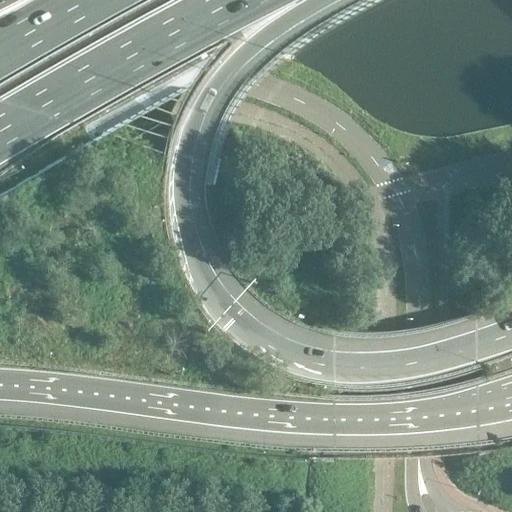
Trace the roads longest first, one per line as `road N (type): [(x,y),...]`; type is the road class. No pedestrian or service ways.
road 1 (tertiary): [(419,452),(413,245),(389,181),(360,145),(325,115),(256,83),(0,6)]
road 2 (motorway): [(511,333),(407,364),(342,368),(263,344),(213,297),(183,207),(187,142),(269,0)]
road 3 (motorway): [(0,384),(332,419),(432,417),(511,404)]
road 4 (motorway): [(0,133),(236,0)]
